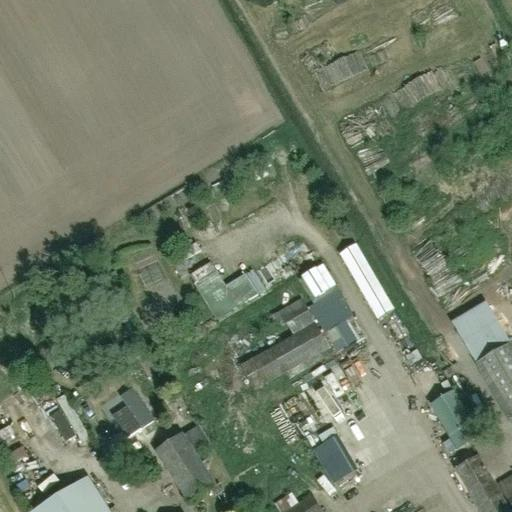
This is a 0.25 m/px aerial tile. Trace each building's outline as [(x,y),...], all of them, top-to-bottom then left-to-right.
[(324,73),(310,78),(314,90),(328,85),(324,73)] [(461,173),(386,197),(391,214),(395,213),(404,238),(450,224),(446,210),(471,202),(461,173)] [(198,210),(206,222),(217,216),(209,203),(198,210)] [(183,211),(191,225),(198,220),(190,207),(183,211)] [(431,238),(407,251),(420,275),(444,262),(431,238)] [(172,258),(178,266),(198,253),(193,245),(172,258)] [(348,251),(340,255),(359,288),(378,321),(386,316),(393,312),(374,279),(355,246),(348,251)] [(170,271),(178,266),(169,252),(162,256),(170,271)] [(185,278),(190,286),(210,273),(205,265),(185,278)] [(170,271),(176,280),(184,276),(178,266),(170,271)] [(324,267),(303,279),(315,300),(336,287),(324,267)] [(222,289),(200,303),(213,323),(234,310),(222,289)] [(255,393),(286,375),(289,381),(325,361),(321,355),(331,350),(316,325),(241,368),(255,393)] [(392,347),(406,338),(398,327),(385,336),(392,347)] [(326,355),(332,366),(351,356),(345,345),(326,355)] [(475,366),(509,421),(511,419),(511,345),(475,366)] [(375,368),(324,413),(342,434),(347,430),(371,457),(418,416),(375,368)] [(65,445),(84,436),(64,391),(45,399),(65,445)] [(169,402),(179,424),(197,416),(187,393),(169,402)] [(431,407),(457,453),(481,439),(455,393),(431,407)] [(0,402),(0,433),(8,448),(22,441),(0,402)] [(306,403),(270,425),(293,463),(329,440),(306,403)] [(155,453),(189,506),(211,492),(214,497),(224,491),(220,485),(217,487),(183,435),(155,453)] [(344,468),(354,464),(344,440),(335,443),(344,468)] [(478,511),(510,511),(479,458),(455,472),(478,511)] [(511,477),(498,486),(511,510),(511,477)] [(109,511),(89,480),(38,511),(109,511)] [(320,511),(314,502),(301,510),(291,495),(275,505),(279,511),(320,511)]
